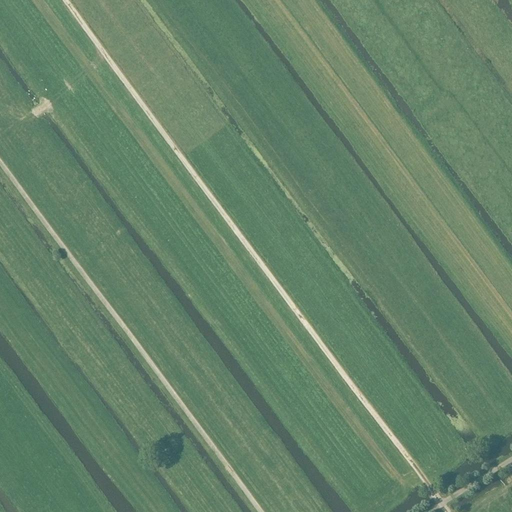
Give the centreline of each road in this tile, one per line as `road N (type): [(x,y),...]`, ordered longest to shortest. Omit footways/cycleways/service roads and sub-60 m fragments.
road 1 (track): [(445,511),(60,0)]
road 2 (track): [(260,511),(0,163)]
